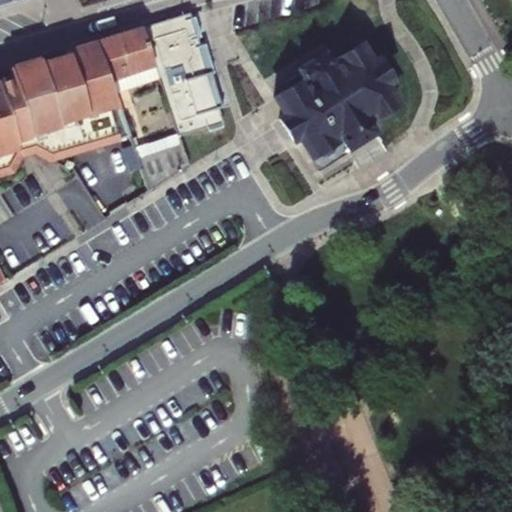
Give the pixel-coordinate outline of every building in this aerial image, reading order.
[(0,0),(0,9),(29,0),(0,0)] [(142,29),(159,78),(178,137),(206,129),(207,132),(222,127),(218,109),(221,109),(210,74),(213,74),(208,58),(213,56),(209,44),(199,46),(197,39),(200,38),(191,15),(142,29)] [(142,29),(98,43),(114,91),(159,78),(142,29)] [(114,91),(98,43),(67,52),(68,56),(36,66),(38,70),(0,81),(0,174),(14,171),(23,155),(36,151),(52,159),(130,137),(114,91)] [(324,55),(300,70),(306,79),(276,98),(286,116),(279,120),(294,142),(299,138),(311,156),(315,154),(325,156),(332,152),(334,142),(340,139),(346,145),(344,153),(349,153),(351,148),(370,136),(378,137),(379,132),(372,131),(367,122),(373,119),(383,121),(391,116),(393,106),(397,103),(385,85),(391,81),(377,60),(371,63),(359,45),(330,64),(324,55)] [(141,145),(133,148),(149,193),(190,167),(182,146),(145,158),(141,145)]
